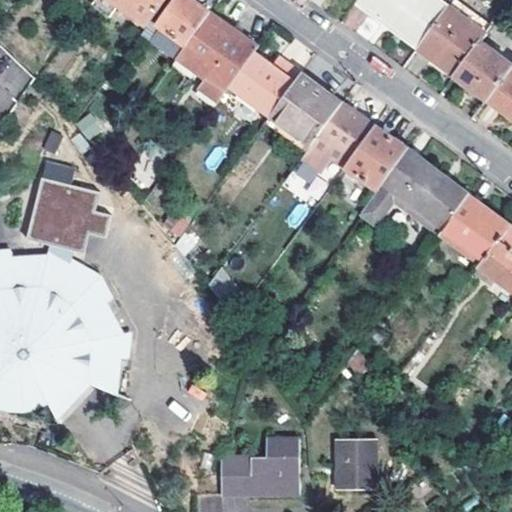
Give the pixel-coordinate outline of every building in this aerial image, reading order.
[(114,0),(148,26),(151,22),(167,0),(114,0)] [(185,47),(209,14),(201,8),(190,0),(167,0),(151,22),(185,47)] [(444,0),(358,0),(358,1),(419,47),(451,5),(444,0)] [(454,0),(451,5),(419,47),(456,74),(481,40),(493,25),(460,0),(454,0)] [(197,86),(219,102),(230,87),(253,54),(257,49),(230,29),(209,14),(185,47),(178,58),(204,77),(197,86)] [(511,63),(481,40),(456,74),(489,99),(511,68),(511,63)] [(0,127),(34,80),(0,47),(0,127)] [(230,87),(270,115),(300,75),(283,62),(279,59),(272,67),(253,54),(230,87)] [(511,68),(489,99),(511,115),(511,68)] [(270,115),(311,146),(341,104),(300,75),(270,115)] [(338,165),(369,123),(364,119),(341,104),(311,146),(302,159),(322,173),(332,160),(338,165)] [(78,124),(106,159),(114,150),(84,115),(78,124)] [(344,170),(376,191),(409,149),(402,145),(376,126),(344,170)] [(413,218),(440,235),(470,196),(409,149),(376,191),(367,205),(382,215),(396,195),(417,212),(413,218)] [(44,176),(28,237),(86,253),(91,233),(107,237),(113,215),(97,210),(102,191),(44,176)] [(440,235),(481,264),(511,226),(470,196),(440,235)] [(357,220),(369,230),(382,215),(367,205),(357,220)] [(511,290),(511,226),(481,264),(479,267),(511,290)] [(58,420),(92,384),(120,396),(124,357),(131,357),(134,331),(126,331),(110,301),(116,297),(104,274),(74,258),(72,262),(50,250),(49,254),(13,255),(13,247),(0,248),(0,408),(9,411),(24,412),(37,409),(49,403),(58,420)] [(209,285),(235,319),(245,308),(218,274),(209,285)] [(301,471),(301,437),(268,437),(267,456),(223,455),(224,494),(302,492),(301,471)] [(337,469),(337,490),(377,489),(376,438),(336,439),(337,469)] [(485,451),(477,442),(473,448),(480,457),(485,451)] [(473,448),(460,464),(472,481),(488,468),(480,457),(473,448)] [(472,481),(483,496),(504,482),(490,466),(488,468),(472,481)]
